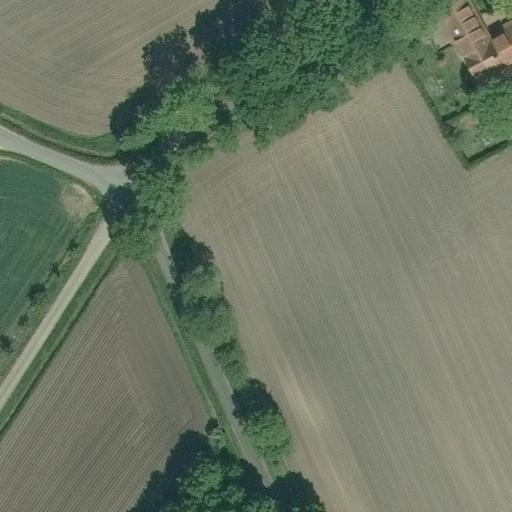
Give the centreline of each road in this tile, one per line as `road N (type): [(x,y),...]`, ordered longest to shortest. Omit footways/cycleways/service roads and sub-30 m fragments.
road 1 (unclassified): [(274,511),(159,230),(129,196)]
road 2 (residential): [(129,196),(162,151),(403,0)]
road 3 (residential): [(0,387),(129,196)]
road 4 (residential): [(0,134),(34,157),(129,196)]
